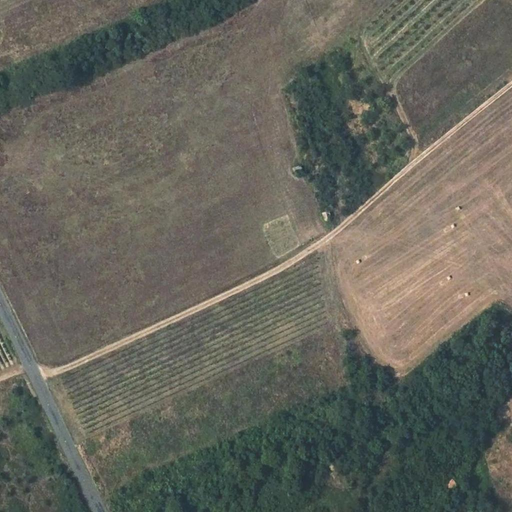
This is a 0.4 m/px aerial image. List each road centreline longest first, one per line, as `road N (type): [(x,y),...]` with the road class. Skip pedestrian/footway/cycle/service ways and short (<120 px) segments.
road 1 (track): [(511,80),(292,264),(37,378)]
road 2 (tertiary): [(0,296),(98,511)]
